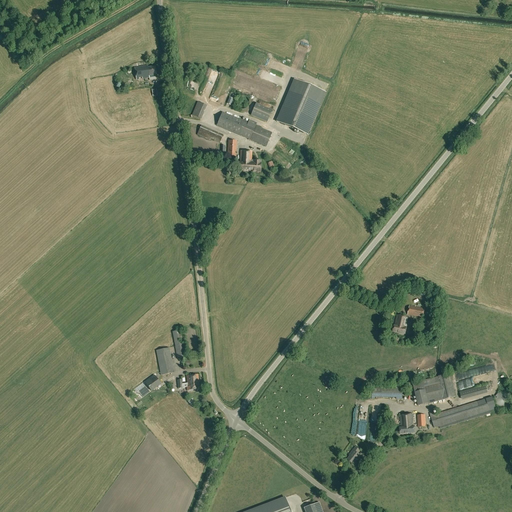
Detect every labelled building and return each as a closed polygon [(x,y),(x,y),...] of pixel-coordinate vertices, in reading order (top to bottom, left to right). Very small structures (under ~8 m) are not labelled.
[(149,78),(149,76),(156,75),(155,67),(148,68),(147,66),(135,68),(137,80),(149,78)] [(294,80),(277,122),(307,135),(325,93),(294,80)] [(194,115),(203,119),(208,106),(200,102),(194,115)] [(267,122),(272,110),(256,103),(251,115),(267,122)] [(222,112),(216,126),(266,147),(271,134),(260,129),(261,128),(255,125),(256,124),(249,120),(248,123),(222,112)] [(199,130),(197,135),(211,141),(211,139),(220,143),(223,135),(201,126),(199,126),(198,129),(199,130)] [(236,158),(237,142),(225,141),(224,146),(228,146),(227,157),(236,158)] [(252,152),(241,151),(240,163),(239,163),(238,170),(252,171),(252,172),(261,173),(261,163),(260,163),(260,161),(252,160),(252,152)] [(408,315),(423,318),(425,309),(409,306),(408,315)] [(406,328),(406,326),(407,320),(408,320),(408,318),(397,316),(395,326),(393,332),(405,335),(406,328)] [(172,332),(178,359),(186,357),(180,331),(172,332)] [(169,348),(156,351),(160,372),(161,375),(174,373),(169,348)] [(459,380),(490,372),(488,366),(457,374),(459,380)] [(413,384),(418,406),(456,396),(450,374),(413,384)] [(178,388),(183,388),(187,388),(187,391),(199,390),(198,375),(186,376),(187,383),(182,384),(182,380),(177,380),(178,388)] [(154,376),(145,383),(151,392),(161,385),(154,376)] [(459,391),(462,401),(488,394),(486,384),(459,391)] [(372,388),(372,399),(375,399),(375,397),(396,398),(396,400),(402,400),(403,389),(372,388)] [(497,394),(496,396),(495,399),(494,401),(495,404),(496,406),(498,407),(501,408),(503,409),(506,408),(508,407),(510,405),(510,402),(511,400),(511,399),(510,398),(510,397),(509,395),(507,393),(504,392),(502,392),(499,393),(497,394)] [(491,414),(490,411),(496,409),(492,397),(486,399),(435,415),(435,412),(430,413),(434,428),(439,427),(440,429),(491,414)] [(401,427),(400,428),(400,435),(415,433),(414,426),(414,425),(413,414),(400,416),(401,427)] [(426,427),(425,415),(417,415),(418,428),(426,427)] [(410,443),(415,446),(419,439),(413,436),(410,443)] [(354,451),(347,460),(353,465),(360,456),(358,454),(360,451),(356,447),(353,450),(354,451)] [(290,511),(285,497),(244,511),(290,511)] [(306,511),(322,511),(319,503),(305,508),(306,511)]
